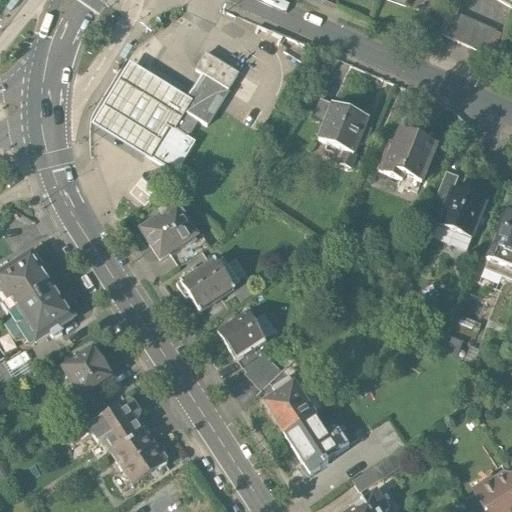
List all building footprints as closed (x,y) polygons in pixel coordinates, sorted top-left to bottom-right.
[(511,0),(492,0),(509,10),(511,5),(511,0)] [(448,14),(440,36),(491,56),(500,35),(448,14)] [(202,77),(180,112),(181,113),(171,129),(166,125),(145,158),(176,176),(195,145),(187,140),(197,123),(206,129),(232,85),(238,76),(206,56),(200,64),(195,73),(202,77)] [(91,127),(127,149),(149,163),(169,131),(174,133),(192,103),(165,86),(129,65),(91,127)] [(324,127),(332,106),(320,101),(312,122),(324,127)] [(332,106),(324,127),(318,143),(344,153),(339,166),(350,171),(356,157),(353,156),(358,143),(364,146),(368,138),(366,137),(368,133),(363,131),(367,120),(361,118),(363,115),(352,110),(351,114),(332,106)] [(378,174),(401,183),(403,178),(420,185),(435,147),(415,139),(416,136),(405,132),(403,135),(400,134),(394,148),(389,146),(378,174)] [(436,201),(447,205),(452,193),(458,180),(446,175),(436,201)] [(457,250),(466,254),(485,206),(452,193),(447,205),(438,228),(462,238),(457,250)] [(171,256),(197,238),(177,209),(140,233),(160,263),(171,256)] [(511,217),(506,215),(486,263),(487,263),(484,272),(511,283),(511,217)] [(171,256),(180,269),(209,249),(200,236),(197,238),(171,256)] [(28,256),(0,274),(0,295),(12,314),(50,290),(28,256)] [(216,263),(179,287),(199,318),(236,294),(216,263)] [(50,290),(12,314),(33,346),(50,335),(54,340),(77,325),(53,288),(50,290)] [(472,291),(466,315),(489,321),(495,297),(472,291)] [(247,315),(216,335),(234,363),(265,344),(247,315)] [(113,380),(94,351),(62,373),(81,401),(113,380)] [(4,367),(0,369),(0,396),(16,387),(4,367)] [(297,390),(294,384),(292,386),(288,380),(271,391),(269,388),(256,400),(258,403),(261,406),(262,408),(282,440),(315,418),(313,414),(323,408),(307,384),(297,390)] [(127,406),(86,433),(97,449),(101,446),(109,458),(146,434),(127,406)] [(315,418),(282,440),(302,470),(303,472),(309,480),(329,468),(327,465),(349,450),(347,448),(332,424),(323,430),(315,418)] [(146,434),(109,458),(130,489),(166,464),(146,434)] [(405,450),(375,469),(383,481),(412,463),(405,450)] [(375,469),(351,484),(354,490),(359,497),(383,481),(375,469)] [(491,483),(473,494),(485,511),(511,511),(511,481),(503,479),(493,486),(491,483)] [(390,511),(378,493),(353,509),(354,511),(390,511)]
